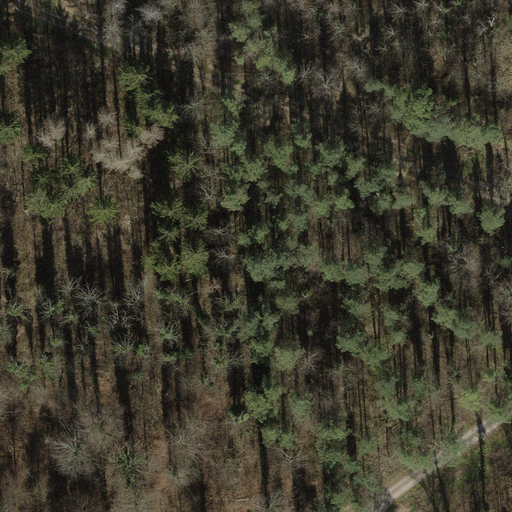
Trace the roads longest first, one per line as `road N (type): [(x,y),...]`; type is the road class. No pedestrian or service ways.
road 1 (track): [(3,0),(511,199)]
road 2 (track): [(379,511),(511,409)]
